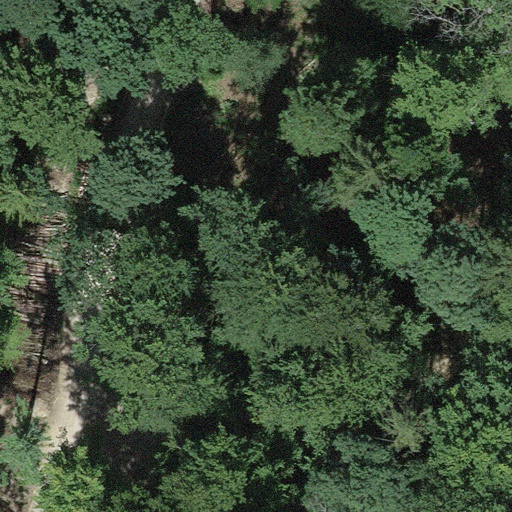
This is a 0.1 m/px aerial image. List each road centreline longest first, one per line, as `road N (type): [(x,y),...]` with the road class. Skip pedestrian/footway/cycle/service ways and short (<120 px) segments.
road 1 (track): [(43,511),(114,145),(172,0)]
road 2 (track): [(67,404),(257,418),(383,386),(511,303)]
